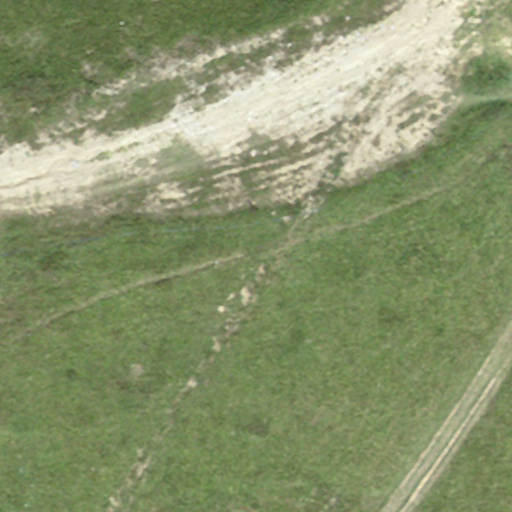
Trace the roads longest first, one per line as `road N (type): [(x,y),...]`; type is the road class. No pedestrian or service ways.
road 1 (track): [(0,178),(253,98),(447,1)]
road 2 (track): [(384,511),(511,330)]
